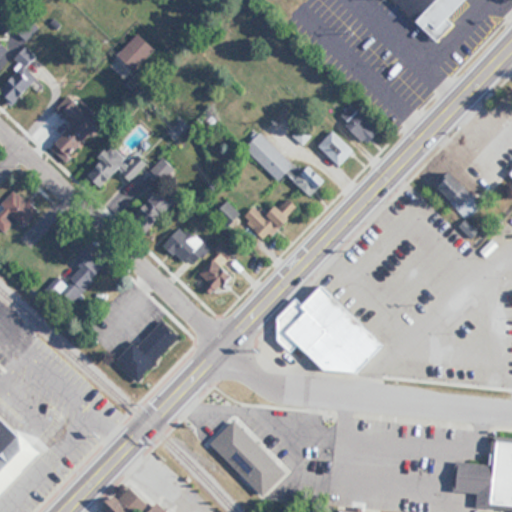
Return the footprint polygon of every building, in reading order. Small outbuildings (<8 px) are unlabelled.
[(396,0),(420,23),(438,5),(451,19),(469,0),(396,0)] [(157,48),(141,32),(121,53),(137,68),(157,48)] [(0,65),(12,53),(0,41),(0,65)] [(37,56),(26,46),(15,57),(24,66),(5,85),(20,100),(39,80),(26,67),(37,56)] [(53,147),(67,160),(101,122),(70,94),(56,108),(74,124),(53,147)] [(339,118),(369,144),(382,130),(353,103),(339,118)] [(319,146),(341,167),(356,151),(335,130),(319,146)] [(246,148),(280,181),(287,174),(313,197),(329,181),(312,165),(305,173),(261,132),(246,148)] [(139,154),(130,162),(114,145),(88,170),(108,191),(119,180),(124,185),(147,163),(139,154)] [(434,184),(459,213),(478,198),(453,168),(434,184)] [(134,216),(149,231),(179,201),(164,186),(134,216)] [(6,207),(0,212),(0,225),(5,230),(18,217),(25,224),(39,210),(16,188),(2,203),(6,207)] [(270,214),(261,203),(247,215),(269,241),(294,221),(280,205),(270,214)] [(165,242),(191,269),(212,248),(186,222),(165,242)] [(59,253),(62,257),(73,247),(55,228),(34,247),(49,262),(59,253)] [(236,278),(224,263),(231,258),(224,249),(200,270),(218,292),(236,278)] [(59,289),(75,303),(106,265),(90,252),(59,289)] [(327,369),(360,373),(379,353),(381,339),(326,284),(309,301),(298,300),(281,317),(279,338),(292,350),(296,351),(302,345),(327,369)] [(121,363),(139,380),(181,338),(163,320),(121,363)] [(0,496),(42,454),(0,411),(0,496)] [(213,443),(265,496),(289,473),(237,420),(213,443)] [(511,509),(511,440),(495,439),(494,465),(456,462),(454,491),(478,493),(477,507),(511,509)] [(149,503),(130,485),(106,510),(108,511),(169,511),(160,503),(151,511),(146,511),(143,509),(149,503)]
